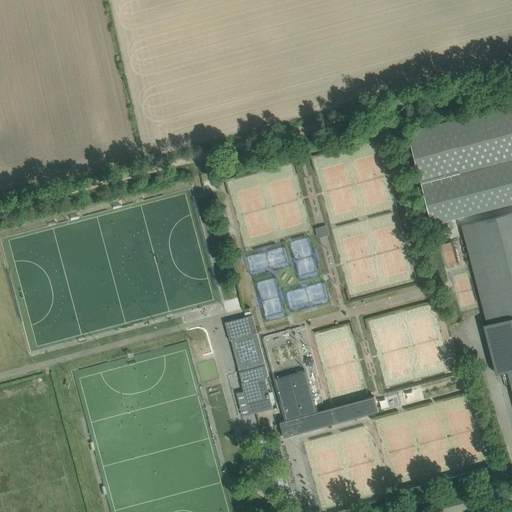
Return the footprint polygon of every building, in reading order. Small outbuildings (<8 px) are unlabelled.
[(450,220),(511,203),(511,105),(408,133),(432,225),(439,223),(441,230),(452,227),(450,220)] [(507,371),(511,390),(511,212),(462,226),(464,235),(465,237),(487,324),(487,325),(484,326),(496,374),(500,373),(507,371)] [(314,227),(316,236),(328,233),(325,224),(314,227)] [(452,241),(441,244),(448,267),(458,265),(452,241)] [(252,315),(225,322),(230,341),(231,340),(239,372),(242,383),(244,391),(245,391),(250,409),(256,407),(258,412),(256,412),(256,413),(273,408),(270,399),(265,377),(268,376),(257,332),(252,315)] [(374,396),(317,412),(306,371),(275,380),(286,420),(280,422),(281,425),(284,437),(321,427),(378,412),(374,396)] [(468,372),(461,374),(464,383),(471,381),(468,372)]
